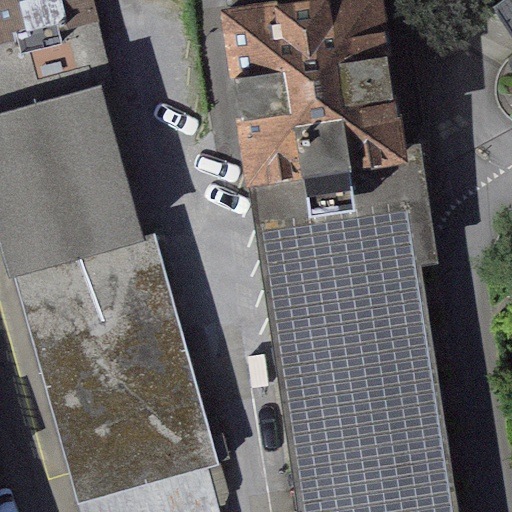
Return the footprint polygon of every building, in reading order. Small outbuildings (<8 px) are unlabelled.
[(95,0),(0,0),(0,32),(97,5),(95,0)] [(391,0),(246,19),(268,186),(428,165),(406,0),(391,0)] [(0,219),(84,511),(242,511),(97,5),(0,32),(0,219)] [(511,10),(501,19),(511,34),(511,10)] [(268,186),(311,511),(473,511),(428,165),(268,186)]
